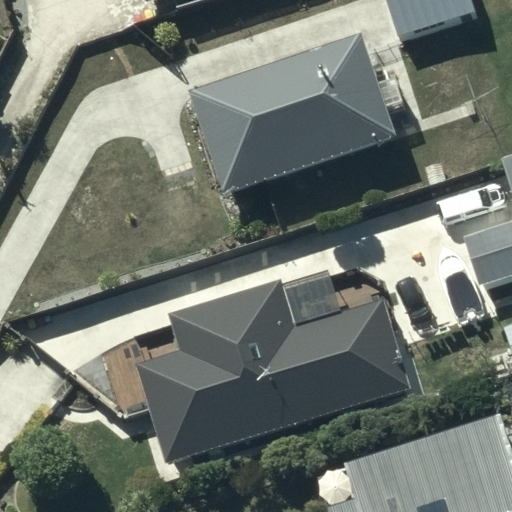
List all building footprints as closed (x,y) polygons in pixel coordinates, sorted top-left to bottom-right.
[(140,0),(144,10),(176,0),(140,0)] [(464,0),(382,0),(397,43),(471,19),(464,0)] [(357,37),(185,95),(222,204),(394,146),(357,37)] [(511,160),(498,165),(511,209),(511,226),(461,243),(478,295),(511,283),(511,160)] [(164,474),(410,396),(382,306),(295,333),(281,287),(166,323),(176,357),(131,371),(164,474)] [(511,330),(502,334),(511,363),(511,330)] [(511,511),(511,445),(509,435),(351,486),(359,511),(511,511)] [(182,492),(188,511),(277,511),(262,466),(182,492)]
